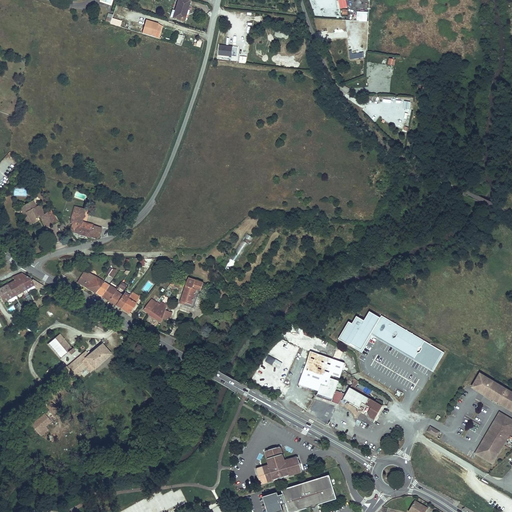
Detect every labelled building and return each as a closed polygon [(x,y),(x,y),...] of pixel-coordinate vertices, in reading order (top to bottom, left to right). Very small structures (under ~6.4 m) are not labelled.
[(172,18),(172,19),(179,21),(179,19),(184,20),(190,0),(177,0),(175,10),(172,18)] [(337,0),(339,8),(347,7),(346,0),(337,0)] [(356,11),(356,21),(367,21),(368,11),(356,11)] [(108,13),(105,22),(110,24),(112,18),(113,15),(108,13)] [(112,18),(110,24),(120,27),(122,21),(112,18)] [(146,19),(142,32),(154,36),(158,23),(146,19)] [(232,45),(219,44),(218,56),(231,57),(232,55),(232,46),(232,45)] [(364,57),(363,51),(353,52),(354,59),(364,57)] [(43,214),(38,205),(36,206),(32,200),(17,208),(20,213),(22,218),(24,217),(28,225),(37,220),(36,219),(35,217),(38,215),(40,217),(45,228),(50,225),(45,214),(44,214),(43,214)] [(82,222),(85,210),(74,207),(71,219),(82,222)] [(58,221),(52,210),(45,214),(50,225),(58,221)] [(99,239),(102,228),(82,222),(71,219),(70,222),(72,223),(71,228),(73,228),(72,232),(78,234),(77,235),(90,238),(96,239),(96,238),(99,239)] [(68,230),(63,224),(59,227),(64,234),(68,230)] [(247,234),(238,247),(244,250),(253,237),(247,234)] [(158,273),(154,278),(156,279),(159,274),(162,276),(163,274),(165,272),(161,269),(160,271),(158,273)] [(85,270),(78,282),(95,293),(103,281),(95,276),(93,280),(88,277),(90,273),(85,270)] [(11,283),(0,288),(0,296),(3,301),(21,292),(24,294),(27,299),(30,297),(26,289),(34,285),(30,278),(22,273),(10,279),(11,283)] [(203,289),(205,284),(196,281),(190,279),(180,305),(186,307),(187,303),(192,305),(198,292),(195,291),(197,287),(203,289)] [(103,281),(95,293),(101,296),(109,284),(103,281)] [(116,289),(109,300),(115,305),(122,295),(118,292),(121,288),(126,291),(129,285),(122,281),(116,289)] [(109,284),(101,296),(109,300),(116,289),(109,284)] [(127,299),(121,308),(129,313),(139,300),(137,299),(130,294),(127,299)] [(122,295),(115,305),(121,308),(127,299),(122,295)] [(157,302),(152,298),(145,309),(150,313),(156,304),(157,302)] [(161,307),(156,304),(150,313),(149,313),(163,323),(164,319),(167,311),(169,304),(166,303),(164,306),(162,305),(161,307)] [(173,313),(167,311),(164,319),(168,320),(169,317),(171,318),(173,313)] [(349,321),(339,338),(350,345),(351,343),(362,350),(372,332),(433,368),(443,351),(382,315),(381,317),(370,311),(365,320),(357,316),(354,322),(353,323),(349,321)] [(350,345),(363,352),(372,337),(377,337),(412,358),(434,371),(445,352),(443,351),(433,368),(372,332),(362,350),(351,343),(350,345)] [(72,348),(60,333),(48,342),(60,357),(68,351),(72,348)] [(110,353),(102,343),(88,354),(85,357),(81,360),(70,369),(62,376),(65,380),(84,364),(91,371),(110,353)] [(67,366),(70,369),(81,360),(85,357),(88,354),(86,350),(67,366)] [(347,363),(313,350),(301,383),(320,390),(323,382),(330,384),(333,376),(334,373),(342,376),(347,363)] [(280,366),(282,362),(275,358),(273,363),(280,366)] [(67,366),(63,362),(55,368),(62,376),(70,369),(67,366)] [(511,389),(481,371),(472,387),(505,406),(511,409),(511,389)] [(338,404),(344,393),(337,391),(338,388),(342,389),(344,383),(340,382),(341,379),(333,376),(330,384),(323,382),(320,390),(320,392),(317,396),(338,404)] [(372,416),(376,420),(385,406),(371,398),(373,396),(356,386),(361,380),(357,378),(345,399),(349,403),(351,401),(358,406),(358,410),(366,410),(370,413),(372,416)] [(340,405),(346,394),(344,393),(338,404),(340,405)] [(494,463),(511,431),(511,419),(501,413),(478,453),(494,463)] [(45,415),(32,424),(40,436),(48,430),(45,426),(50,422),(45,415)] [(268,464),(254,468),(259,482),(301,470),(297,455),(282,460),(278,445),(264,449),(268,464)] [(329,475),(280,490),(281,493),(278,494),(277,491),(262,496),(267,511),(272,511),(282,509),(281,504),(284,503),(286,511),(292,511),(308,507),(307,503),(308,503),(309,504),(316,502),(315,501),(317,500),(318,504),(334,500),(335,496),(329,475)] [(415,501),(409,511),(410,511),(426,511),(429,509),(415,501)]
